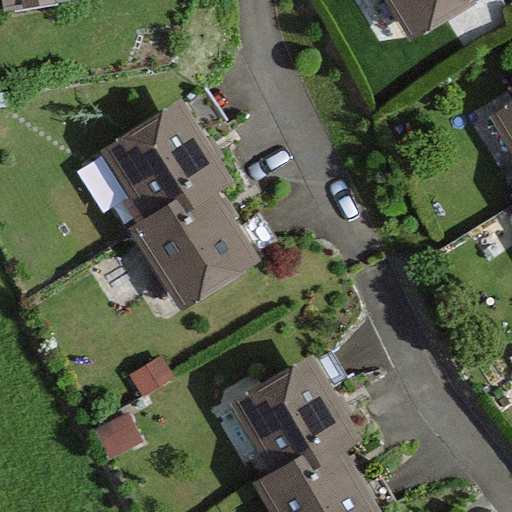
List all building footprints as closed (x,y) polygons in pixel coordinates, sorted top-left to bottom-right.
[(4,0),(10,29),(151,6),(149,0),(4,0)] [(496,13),(487,0),(379,0),(415,60),(496,13)] [(193,127),(106,174),(150,242),(137,250),(187,331),(263,285),(220,217),(239,205),(193,127)] [(511,136),(497,146),(511,169),(511,136)] [(309,381),(226,432),(270,500),(258,508),(259,511),(364,511),(341,475),(359,462),(309,381)]
